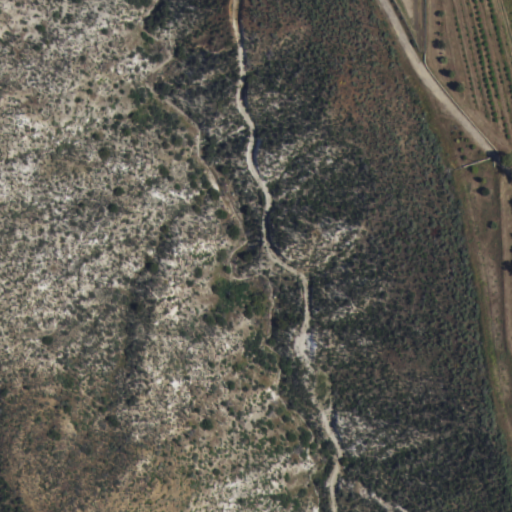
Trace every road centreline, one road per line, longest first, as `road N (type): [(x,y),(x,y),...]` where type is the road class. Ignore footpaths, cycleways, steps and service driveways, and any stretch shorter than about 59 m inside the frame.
road 1 (track): [(379,0),(465,169),(511,447)]
road 2 (track): [(416,65),(511,168)]
